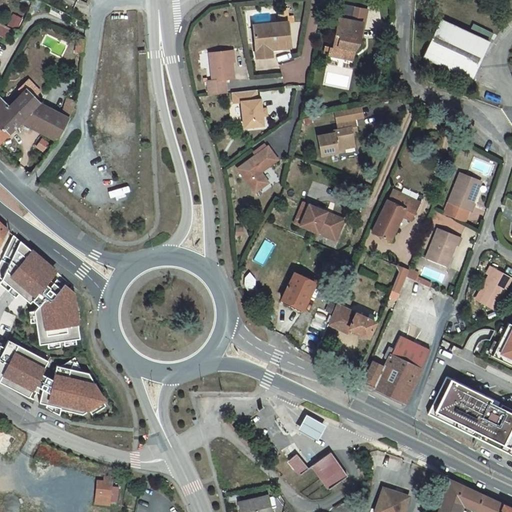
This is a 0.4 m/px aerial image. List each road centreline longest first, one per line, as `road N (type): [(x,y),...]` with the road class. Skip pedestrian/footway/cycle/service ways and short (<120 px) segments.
road 1 (secondary): [(209,359),(279,384),(511,496)]
road 2 (residential): [(511,255),(483,241),(507,165),(503,144),(419,91),(403,70),(402,0)]
road 3 (secondary): [(511,476),(288,371),(227,328)]
road 4 (secondary): [(211,274),(213,211),(162,60)]
road 5 (unknown): [(104,0),(82,116),(25,197)]
road 6 (secondary): [(162,60),(191,219),(166,257)]
road 7 (tertiary): [(175,460),(134,462),(88,449),(0,404)]
road 8 (secondary): [(137,268),(80,243),(0,175)]
road 9 (secondary): [(0,208),(113,302)]
road 10 (unknown): [(483,241),(439,356)]
